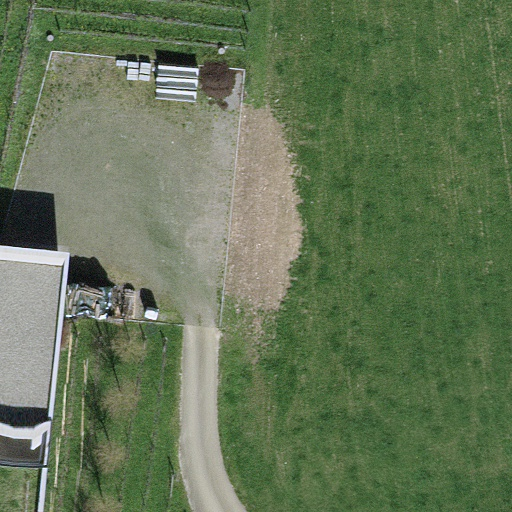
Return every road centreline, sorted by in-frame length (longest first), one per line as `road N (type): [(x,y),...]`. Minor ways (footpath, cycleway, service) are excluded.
road 1 (trunk): [(96,511),(121,250),(158,0)]
road 2 (track): [(78,160),(151,170),(191,295),(194,454),(214,511)]
